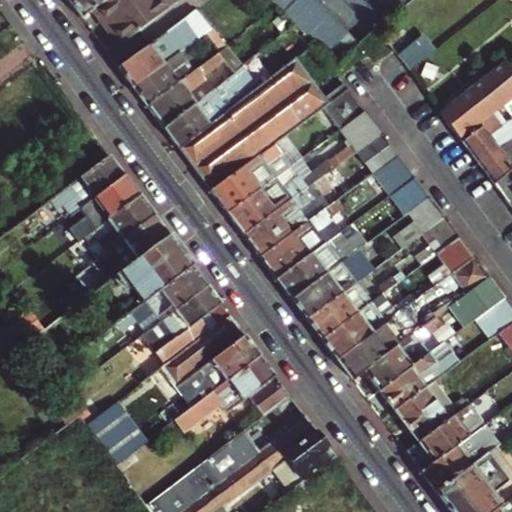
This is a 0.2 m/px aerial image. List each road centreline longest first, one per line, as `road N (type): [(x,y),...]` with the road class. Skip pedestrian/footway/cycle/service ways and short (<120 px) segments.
road 1 (residential): [(31,0),(419,511)]
road 2 (residential): [(368,70),(511,265)]
